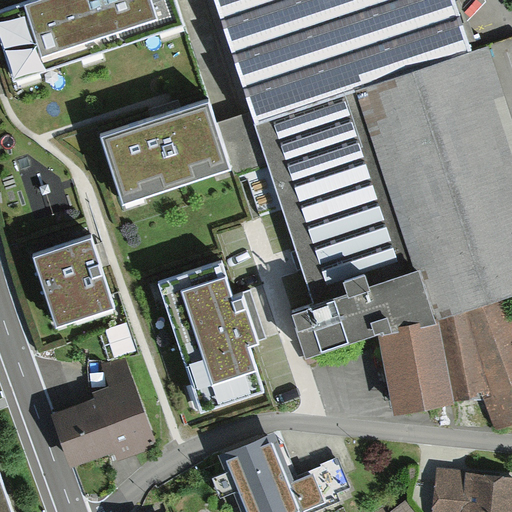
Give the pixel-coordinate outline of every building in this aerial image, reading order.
[(175,0),(6,0),(0,2),(0,54),(8,78),(183,20),(175,0)] [(450,0),(215,0),(315,307),(292,314),(305,357),(380,332),(394,414),(455,404),(455,398),(482,395),(496,429),(511,423),(511,116),(488,42),(466,49),(450,0)] [(207,89),(95,128),(119,198),(231,160),(207,89)] [(90,226),(28,247),(52,321),(115,301),(90,226)] [(220,263),(156,283),(195,410),(259,390),(220,263)] [(107,380),(93,385),(97,395),(53,411),(72,463),(109,449),(113,460),(155,444),(122,354),(101,362),(107,380)] [(276,432),(217,456),(224,474),(212,478),(220,498),(233,493),(241,511),(317,511),(341,502),(338,493),(351,488),(338,457),(321,464),(321,467),(294,477),(276,432)] [(511,511),(511,474),(436,466),(431,511),(511,511)] [(0,511),(12,511),(0,475),(0,511)] [(415,511),(407,501),(390,511),(385,511),(382,507),(373,511),(415,511)]
